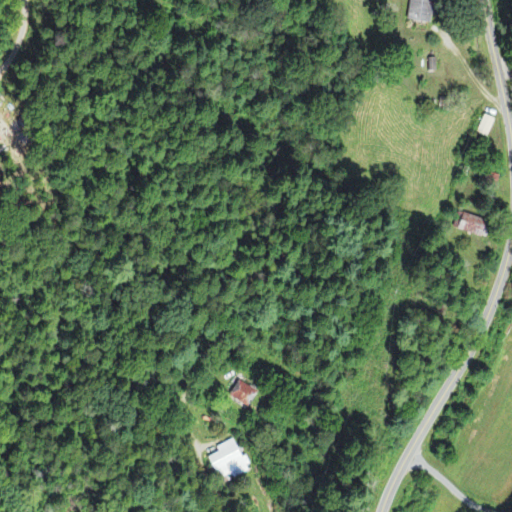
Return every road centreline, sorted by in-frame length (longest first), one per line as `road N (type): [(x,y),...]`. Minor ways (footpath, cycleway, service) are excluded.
road 1 (residential): [(379,511),(480,329),(511,236)]
road 2 (residential): [(261,511),(153,384)]
road 3 (residential): [(511,146),(483,0)]
